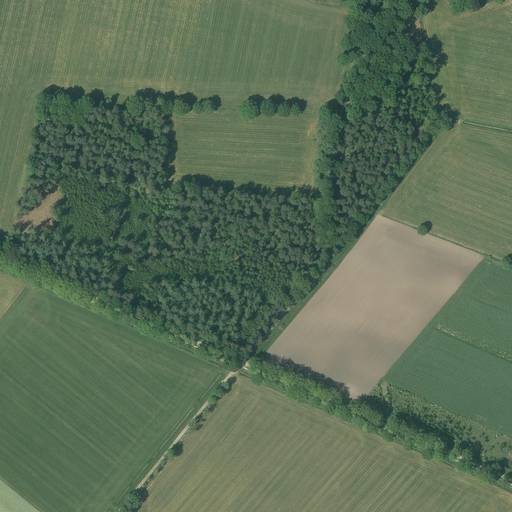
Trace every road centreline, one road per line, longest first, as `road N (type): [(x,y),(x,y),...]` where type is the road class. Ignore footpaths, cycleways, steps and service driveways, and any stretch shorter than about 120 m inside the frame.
road 1 (track): [(0,257),(511,481)]
road 2 (track): [(118,511),(324,268)]
